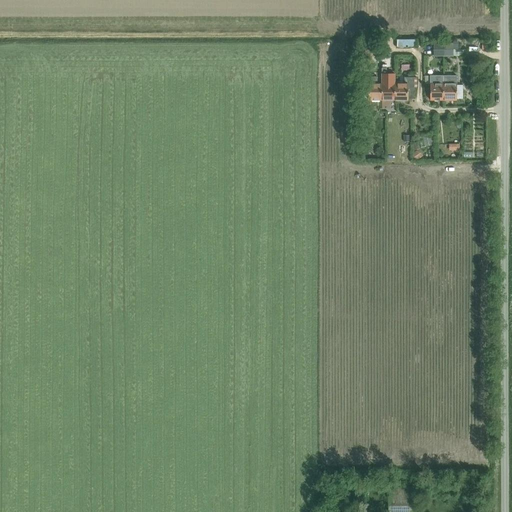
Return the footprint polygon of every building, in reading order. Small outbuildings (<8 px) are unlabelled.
[(434,57),(443,57),(443,44),(434,44),(434,57)] [(453,44),(443,44),(443,57),(453,57),(453,44)] [(371,45),(360,45),(360,59),(371,59),(371,45)] [(430,101),(443,101),(443,76),(425,77),(425,84),(430,84),(430,101)] [(443,76),(443,101),(457,100),(457,76),(443,76)] [(395,84),(395,100),(408,100),(408,89),(414,89),(414,78),(403,78),(403,84),(395,84)] [(382,84),(377,84),(377,81),(371,81),(371,84),(368,84),(368,100),(382,100),(382,84)] [(382,100),(395,100),(395,84),(382,84),(382,100)] [(420,511),(420,487),(388,487),(387,511),(420,511)]
